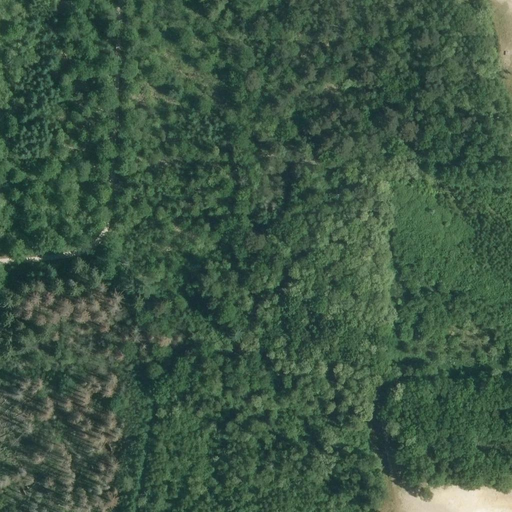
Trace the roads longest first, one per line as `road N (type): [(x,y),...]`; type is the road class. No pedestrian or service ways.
road 1 (track): [(110,188),(216,184),(264,154),(332,167),(396,149),(451,147),(483,133),(511,135)]
road 2 (track): [(110,188),(119,0)]
road 3 (track): [(0,263),(90,247),(105,229),(110,188)]
